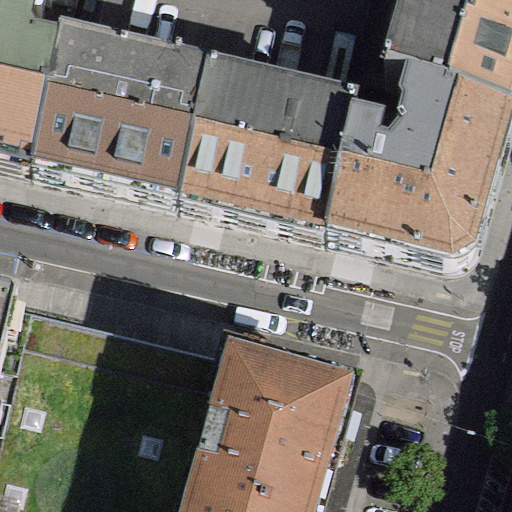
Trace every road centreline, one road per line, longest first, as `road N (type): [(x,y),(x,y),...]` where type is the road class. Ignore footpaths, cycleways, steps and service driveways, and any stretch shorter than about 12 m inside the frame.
road 1 (residential): [(0,240),(511,362)]
road 2 (tertiary): [(511,377),(471,511)]
